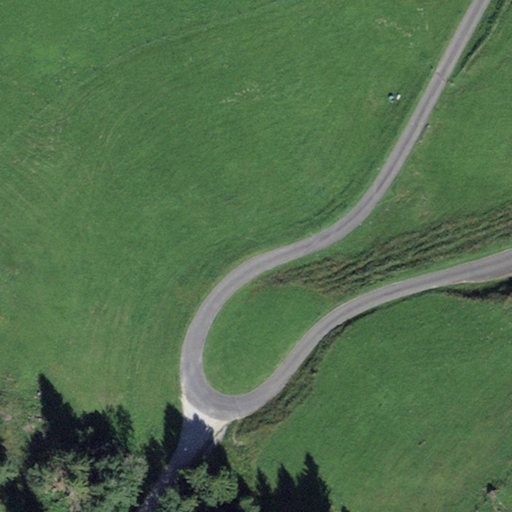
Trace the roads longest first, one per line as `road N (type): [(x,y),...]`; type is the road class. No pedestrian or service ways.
road 1 (track): [(511,257),(352,307),(320,329),(256,400),(213,406),(192,376),(196,337),(219,293),(250,268),(334,233),(382,183),(483,0)]
road 2 (track): [(151,511),(213,406)]
